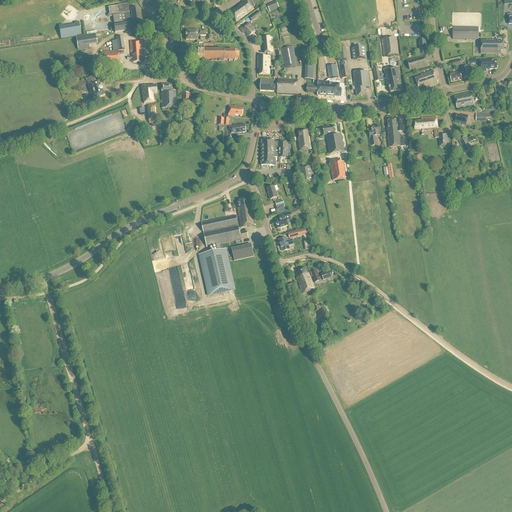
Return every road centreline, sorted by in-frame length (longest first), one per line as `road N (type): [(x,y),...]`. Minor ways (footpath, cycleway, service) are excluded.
road 1 (tertiary): [(386,511),(291,306),(257,194),(242,173)]
road 2 (track): [(511,386),(337,263),(277,262)]
road 3 (tertiary): [(0,290),(43,280),(242,173)]
road 4 (track): [(47,293),(110,511)]
road 5 (tertiary): [(267,110),(284,103),(368,106),(442,91)]
road 6 (track): [(3,146),(129,95)]
